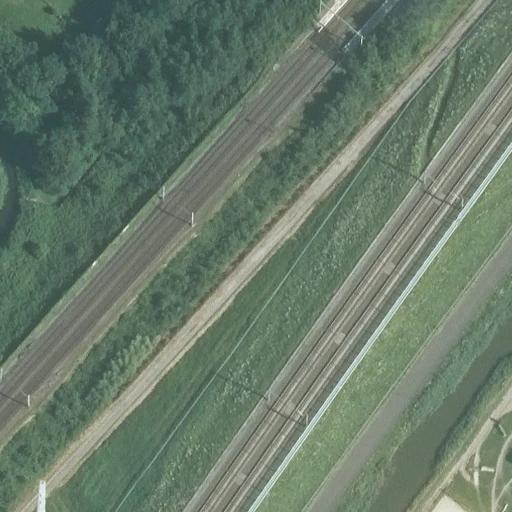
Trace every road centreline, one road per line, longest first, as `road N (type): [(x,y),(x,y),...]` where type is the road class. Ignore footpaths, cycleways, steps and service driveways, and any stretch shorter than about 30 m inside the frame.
road 1 (track): [(106,511),(433,56)]
road 2 (track): [(0,271),(46,206),(28,152),(0,118)]
